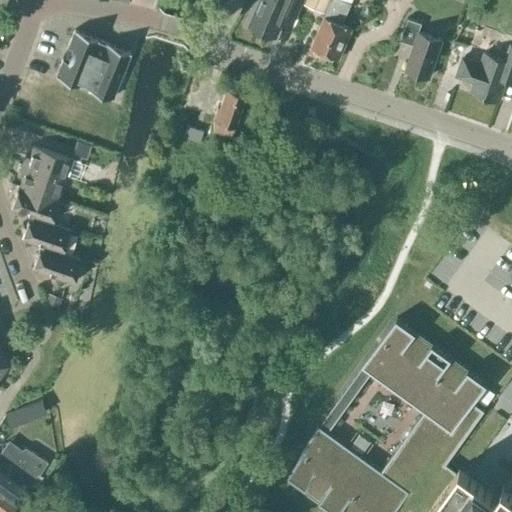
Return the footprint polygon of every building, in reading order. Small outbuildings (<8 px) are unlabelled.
[(260,0),(250,25),(274,36),(282,19),(292,23),(301,0),(260,0)] [(306,0),(305,2),(327,12),(312,47),(338,58),(351,27),(342,23),(350,4),(341,0),(306,0)] [(429,77),(442,38),(419,30),(422,22),(408,18),(400,40),(414,45),(405,69),(429,77)] [(98,39),(74,29),(55,75),(111,98),(129,51),(105,42),(105,43),(97,40),(98,39)] [(503,58),(484,51),(481,61),(461,54),(454,76),(473,83),(470,90),(499,100),(506,79),(511,80),(511,42),(509,41),(503,58)] [(229,138),(243,96),(224,90),(217,109),(215,109),(211,120),(212,131),(229,138)] [(22,164),(72,181),(73,177),(78,175),(82,164),(80,161),(71,157),(33,144),(29,157),(25,156),(22,164)] [(70,185),(72,181),(22,164),(19,172),(23,173),(19,185),(57,198),(62,183),(70,185)] [(58,198),(57,198),(19,185),(18,184),(10,208),(29,215),(50,222),(58,198)] [(69,228),(50,222),(29,215),(21,238),(40,244),(61,252),(69,228)] [(80,258),(61,252),(40,244),(32,269),(72,283),(80,258)] [(487,382),(396,316),(361,365),(318,424),(317,423),(281,472),(336,511),(408,511),(410,510),(413,511),(511,511),(511,470),(504,481),(495,492),(460,467),(457,471),(445,462),(484,409),(473,401),(487,382)] [(10,471),(0,463),(0,492),(15,504),(37,473),(39,474),(47,461),(25,447),(22,448),(15,459),(17,460),(10,471)] [(0,511),(11,511),(13,509),(16,506),(0,494),(0,511)]
